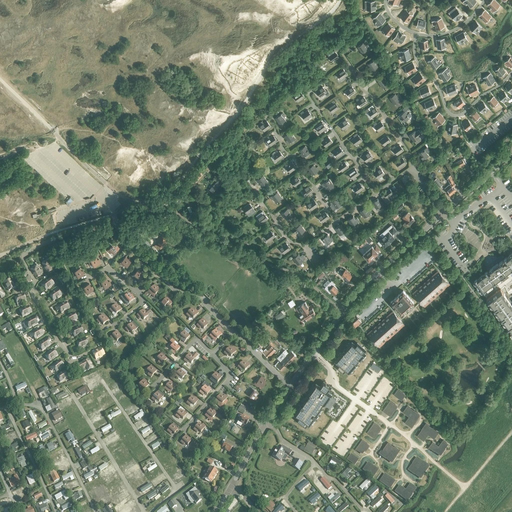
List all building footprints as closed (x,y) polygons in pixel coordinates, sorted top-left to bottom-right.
[(490,10),(493,12),(500,5),(494,0),(492,0),(488,5),(491,8),(490,10)] [(376,1),(375,2),(375,1),(365,2),(365,7),(367,7),(367,10),(375,10),(375,4),(376,4),(376,1)] [(459,17),(460,18),(462,16),(461,15),(462,15),(455,7),(451,11),(452,12),(450,14),(455,20),(459,17)] [(479,16),(485,22),(491,16),(485,10),(479,16)] [(401,17),(407,22),(413,15),(406,11),(401,17)] [(374,18),(379,25),(385,20),(380,13),(374,18)] [(434,21),(437,29),(444,27),(441,18),(434,21)] [(417,27),(423,29),(426,22),(419,20),(417,27)] [(469,27),(475,33),(481,27),(475,21),(469,27)] [(383,31),(389,36),(395,29),(388,24),(383,31)] [(401,33),(399,31),(399,32),(398,32),(393,40),(398,43),(399,41),(401,43),(406,36),(401,33)] [(465,36),(467,35),(465,32),(463,33),(463,32),(455,36),(459,43),(467,39),(465,36)] [(436,40),(438,48),(446,47),(444,39),(436,40)] [(367,44),(365,41),(357,47),(362,53),(370,48),(367,44)] [(408,50),(400,52),(403,60),(410,58),(408,50)] [(329,57),(333,62),(339,58),(335,52),(329,57)] [(428,62),(433,69),(439,65),(435,57),(428,62)] [(368,64),(372,71),(378,67),(373,60),(368,64)] [(405,67),(409,74),(417,69),(413,63),(405,67)] [(495,71),(500,76),(505,72),(501,66),(495,71)] [(337,74),(341,80),(347,75),(343,69),(337,74)] [(439,74),(444,81),(450,77),(446,69),(439,74)] [(413,79),(418,85),(425,80),(420,73),(413,79)] [(483,78),(488,85),(495,81),(490,73),(483,78)] [(378,81),(382,88),(388,84),(384,77),(378,81)] [(446,88),(449,95),(457,92),(454,84),(446,88)] [(467,88),(471,96),(479,92),(475,84),(467,88)] [(419,89),(423,97),(431,93),(427,86),(419,89)] [(316,92),(320,97),(326,93),(322,87),(316,92)] [(345,91),(349,97),(356,92),(352,87),(345,91)] [(498,96),(503,101),(508,97),(504,91),(498,96)] [(298,102),(304,97),(300,92),(296,94),(295,93),(292,95),(298,102)] [(390,98),(394,104),(400,100),(395,94),(390,98)] [(357,101),(361,107),(367,102),(363,97),(357,101)] [(488,101),(492,107),(498,102),(493,97),(488,101)] [(455,102),(459,108),(465,103),(460,98),(455,102)] [(425,103),(428,110),(436,107),(433,99),(425,103)] [(328,107),(332,113),(339,108),(333,100),(330,102),(332,105),(328,107)] [(478,107),(482,112),(488,108),(483,102),(478,107)] [(368,112),(372,117),(378,113),(374,107),(368,112)] [(305,120),(312,116),(307,110),(304,113),(303,111),(300,113),(305,120)] [(404,122),(409,118),(409,117),(411,115),(409,112),(408,112),(407,110),(399,115),(404,122)] [(470,115),(474,121),(480,116),(475,111),(470,115)] [(275,118),(279,125),(285,120),(283,117),(284,116),(282,113),(275,118)] [(433,118),(439,125),(445,119),(439,113),(433,118)] [(339,124),(343,130),(349,125),(346,119),(339,124)] [(463,125),(467,130),(473,126),(468,120),(463,125)] [(264,131),(271,127),(267,121),(263,123),(262,121),(259,123),(264,131)] [(374,126),(378,131),(385,127),(381,121),(374,126)] [(315,127),(320,133),(326,128),(322,123),(315,127)] [(448,132),(456,133),(457,125),(449,123),(448,132)] [(419,137),(422,134),(419,130),(416,132),(415,131),(409,135),(414,142),(420,138),(419,137)] [(286,141),(288,143),(295,138),(290,131),(284,136),(287,140),(286,141)] [(267,140),(271,146),(277,141),(273,135),(267,140)] [(351,140),(355,145),(362,141),(358,135),(351,140)] [(380,140),(384,146),(390,141),(387,136),(380,140)] [(321,141),(326,147),(332,142),(328,137),(321,141)] [(393,150),(397,155),(403,151),(399,145),(393,150)] [(299,150),(304,156),(310,152),(305,146),(299,150)] [(333,151),(337,157),(343,153),(339,147),(333,151)] [(418,153),(423,160),(429,156),(427,153),(430,151),(427,147),(418,153)] [(277,161),(283,156),(279,151),(276,153),(274,151),(271,154),(277,161)] [(362,157),(366,162),(373,158),(369,152),(362,157)] [(396,162),(400,168),(406,163),(402,158),(396,162)] [(452,164),(455,169),(466,163),(464,158),(452,164)] [(338,166),(342,172),(348,167),(344,161),(338,166)] [(290,173),(296,168),(292,162),(289,165),(287,163),(284,165),(290,173)] [(210,167),(209,168),(205,164),(198,172),(196,170),(191,176),(192,178),(188,182),(193,186),(197,182),(203,175),(203,174),(206,171),(207,172),(211,168),(210,167)] [(308,168),(312,175),(318,171),(313,164),(308,168)] [(374,173),(378,178),(384,174),(379,166),(376,168),(377,170),(374,173)] [(348,173),(352,179),(359,174),(355,169),(348,173)] [(445,189),(450,195),(456,190),(453,187),(456,184),(453,181),(454,180),(451,174),(447,177),(450,183),(446,187),(447,188),(445,189)] [(257,179),(262,186),(268,182),(263,175),(257,179)] [(291,181),(294,186),(301,182),(297,176),(291,181)] [(434,180),(440,187),(442,185),(436,178),(434,180)] [(323,183),(328,190),(333,186),(329,179),(323,183)] [(353,187),(357,193),(364,188),(360,183),(353,187)] [(302,190),(306,196),(312,191),(307,184),(304,186),(305,187),(302,190)] [(383,193),(386,197),(392,193),(390,189),(383,193)] [(271,196),(276,202),(282,198),(277,192),(271,196)] [(331,202),(336,208),(342,204),(337,198),(331,202)] [(372,202),(376,209),(382,205),(377,198),(372,202)] [(307,204),(311,210),(318,205),(314,200),(307,204)] [(401,202),(395,207),(397,211),(404,206),(401,202)] [(243,208),(247,214),(254,209),(249,203),(243,208)] [(359,211),(364,218),(370,214),(365,207),(359,211)] [(281,213),(286,219),(292,215),(287,209),(281,213)] [(256,216),(261,224),(268,219),(262,211),(256,216)] [(318,217),(322,222),(329,218),(325,212),(318,217)] [(410,215),(408,212),(402,217),(405,219),(409,225),(415,220),(410,215)] [(358,218),(355,219),(353,216),(347,220),(352,226),(360,221),(358,218)] [(297,232),(299,235),(305,231),(300,224),(292,230),(295,233),(297,232)] [(342,238),(345,235),(343,233),(345,231),(341,225),(335,229),(340,235),(342,238)] [(383,237),(379,240),(379,241),(378,242),(381,246),(382,244),(385,247),(395,238),(391,235),(392,234),(397,231),(393,226),(393,227),(391,225),(380,235),(383,237)] [(264,235),(269,241),(275,237),(271,231),(264,235)] [(332,236),(330,238),(327,234),(322,238),(326,245),(334,239),(332,236)] [(157,244),(160,248),(167,241),(161,235),(156,239),(159,242),(157,244)] [(358,244),(361,247),(367,241),(364,238),(358,244)] [(280,248),(284,254),(290,249),(286,243),(280,248)] [(116,245),(116,246),(113,244),(107,250),(110,253),(112,252),(114,254),(119,248),(116,245)] [(367,254),(371,259),(378,253),(373,249),(367,254)] [(482,275),(479,277),(480,278),(478,279),(478,278),(474,282),(477,286),(477,287),(478,288),(479,288),(482,293),(485,298),(486,299),(490,303),(493,307),(493,308),(496,311),(501,317),(500,317),(503,321),(503,320),(507,325),(506,325),(509,330),(510,329),(511,332),(511,253),(509,255),(509,256),(508,257),(507,256),(503,260),(503,261),(499,263),(498,263),(498,264),(497,264),(494,266),(493,267),(492,267),(493,268),(489,271),(488,271),(484,274),(483,275),(482,275)] [(293,258),(297,265),(303,261),(298,254),(293,258)] [(130,257),(128,259),(126,256),(119,262),(123,266),(124,264),(126,266),(132,260),(130,257)] [(96,257),(88,260),(90,265),(91,267),(93,266),(99,264),(100,263),(99,259),(97,260),(96,257)] [(53,263),(51,264),(48,258),(42,262),(44,265),(43,265),(45,268),(46,267),(47,270),(54,266),(53,263)] [(329,267),(333,272),(335,270),(334,268),(338,265),(340,263),(337,260),(329,267)] [(41,269),(40,270),(36,264),(31,267),(36,275),(43,271),(41,269)] [(83,270),(81,271),(80,268),(72,272),(74,276),(76,275),(78,278),(85,274),(83,270)] [(345,270),(344,271),(341,268),(337,271),(347,281),(352,276),(345,270)] [(142,271),(141,272),(138,269),(132,275),(135,279),(137,277),(139,279),(144,274),(142,271)] [(29,282),(32,280),(26,270),(21,273),(22,276),(22,277),(23,279),(24,279),(25,281),(28,280),(29,282)] [(412,293),(424,307),(450,284),(438,271),(412,293)] [(110,281),(108,282),(106,279),(99,282),(101,286),(103,285),(104,288),(111,285),(110,281)] [(280,284),(284,288),(289,284),(284,279),(280,284)] [(14,284),(13,285),(9,280),(4,283),(6,286),(5,287),(6,289),(7,289),(9,291),(16,287),(14,284)] [(46,291),(53,285),(49,280),(44,284),(43,282),(41,284),(46,291)] [(331,292),(334,295),(339,290),(334,285),(335,284),(332,281),(325,288),(330,293),(331,292)] [(86,290),(87,293),(92,290),(89,283),(81,287),(83,291),(86,290)] [(158,287),(157,288),(154,286),(144,296),(146,298),(146,297),(148,298),(151,295),(154,298),(156,295),(160,290),(158,287)] [(50,296),(53,301),(61,296),(57,289),(54,291),(55,292),(50,296)] [(409,306),(414,302),(403,290),(399,294),(395,297),(391,301),(401,313),(406,310),(410,307),(409,306)] [(127,301),(129,303),(134,299),(129,293),(122,299),(125,303),(127,301)] [(15,298),(18,306),(20,305),(20,303),(26,301),(24,295),(15,298)] [(167,309),(169,311),(173,308),(171,306),(172,304),(167,298),(161,304),(164,308),(162,310),(163,310),(162,310),(163,312),(164,311),(166,310),(167,309)] [(308,304),(307,304),(305,302),(296,308),(300,314),(299,315),(304,322),(316,314),(312,308),(315,307),(313,303),(310,306),(308,304)] [(61,313),(69,308),(66,303),(58,308),(57,306),(55,308),(57,312),(59,310),(61,313)] [(120,306),(118,307),(116,304),(110,310),(113,313),(112,314),(114,316),(115,316),(116,315),(116,314),(122,309),(120,306)] [(22,317),(31,313),(28,307),(22,310),(22,308),(19,309),(22,317)] [(191,316),(193,318),(197,314),(192,309),(186,315),(189,318),(191,316)] [(149,310),(146,312),(144,310),(137,315),(140,319),(142,317),(144,320),(148,316),(148,315),(151,313),(149,310)] [(275,316),(278,321),(285,316),(282,311),(275,316)] [(367,334),(379,347),(404,325),(392,311),(367,334)] [(68,324),(77,320),(74,314),(66,318),(65,317),(62,318),(65,323),(67,321),(68,324)] [(26,323),(29,328),(37,324),(36,321),(38,320),(36,315),(33,317),(34,318),(26,323)] [(101,323),(103,325),(108,321),(103,315),(96,320),(99,324),(101,323)] [(353,326),(354,328),(361,322),(360,320),(356,315),(348,322),(353,327),(353,326)] [(202,327),(204,329),(208,325),(203,319),(197,325),(200,329),(202,327)] [(130,331),(132,333),(137,329),(132,323),(125,329),(128,333),(130,331)] [(12,330),(9,324),(2,327),(1,328),(2,331),(7,328),(9,332),(12,330)] [(74,337),(83,333),(80,327),(72,331),(71,330),(68,331),(70,335),(73,334),(74,337)] [(35,339),(43,334),(40,329),(32,334),(31,332),(28,334),(31,338),(33,336),(35,339)] [(181,340),(184,343),(190,336),(188,335),(190,332),(186,329),(180,336),(182,338),(181,340)] [(216,341),(222,334),(217,329),(209,336),(213,339),(213,338),(216,341)] [(115,339),(117,342),(122,338),(117,332),(110,337),(113,341),(115,339)] [(38,345),(42,351),(50,345),(48,342),(50,341),(47,337),(45,339),(46,340),(38,345)] [(82,348),(83,349),(85,348),(85,347),(88,346),(85,338),(82,339),(83,341),(76,343),(79,349),(82,348)] [(172,339),(170,342),(173,345),(170,348),(172,350),(170,352),(174,355),(180,348),(177,346),(178,345),(172,339)] [(355,345),(352,342),(346,349),(347,350),(345,352),(344,352),(335,361),(338,364),(336,367),(344,373),(346,371),(349,374),(357,364),(356,363),(359,360),(360,361),(366,354),(364,353),(366,350),(357,343),(355,345)] [(269,358),(276,350),(272,346),(268,350),(266,348),(263,352),(269,358)] [(232,347),(231,348),(230,347),(224,353),(227,356),(229,355),(231,357),(237,351),(232,347)] [(99,358),(99,359),(102,357),(101,356),(104,355),(100,348),(97,349),(98,351),(92,354),(96,360),(99,358)] [(45,356),(49,361),(52,359),(52,360),(54,358),(57,355),(53,350),(45,356)] [(287,354),(292,360),(296,355),(291,350),(288,353),(285,350),(283,352),(286,355),(287,354)] [(286,366),(292,360),(287,354),(286,355),(283,352),(277,358),(280,361),(286,366)] [(157,362),(161,366),(167,359),(161,354),(157,359),(159,361),(157,362)] [(189,362),(191,364),(195,359),(189,354),(183,361),(187,364),(189,362)] [(90,362),(89,362),(88,360),(82,363),(79,365),(78,363),(75,365),(78,372),(82,370),(83,373),(87,371),(93,368),(91,365),(92,364),(90,362)] [(54,369),(56,372),(64,366),(60,361),(52,367),(51,365),(49,367),(52,371),(54,369)] [(242,369),(245,371),(249,367),(244,361),(237,367),(241,371),(242,369)] [(282,370),(286,366),(280,361),(275,366),(278,369),(279,368),(282,370)] [(147,375),(151,378),(156,371),(151,366),(147,371),(149,373),(147,375)] [(183,370),(182,371),(180,369),(174,376),(178,379),(180,377),(182,379),(187,373),(183,370)] [(57,377),(60,382),(68,377),(67,374),(68,373),(67,371),(57,377)] [(220,373),(218,375),(216,373),(210,379),(214,382),(215,381),(217,383),(223,376),(220,373)] [(257,386),(261,389),(267,381),(264,379),(265,378),(261,376),(256,382),(258,384),(257,386)] [(139,389),(143,392),(148,385),(146,383),(147,382),(144,379),(139,385),(141,387),(139,389)] [(18,386),(21,393),(28,389),(23,381),(20,382),(21,385),(18,386)] [(320,386),(316,384),(309,394),(310,395),(308,398),(307,398),(302,405),(302,404),(299,408),(295,415),(298,418),(296,420),(306,427),(308,424),(310,426),(314,419),(315,419),(318,415),(317,415),(322,408),(321,407),(323,404),(325,405),(325,404),(330,408),(336,399),(331,396),(332,395),(328,392),(331,387),(324,381),(320,386)] [(173,383),(172,384),(170,382),(164,389),(170,393),(176,386),(173,383)] [(85,386),(77,391),(79,395),(81,394),(82,396),(86,394),(87,395),(89,393),(85,386)] [(205,394),(207,395),(211,391),(205,386),(199,393),(203,396),(205,394)] [(249,395),(255,400),(258,397),(257,396),(259,393),(252,388),(249,391),(251,393),(249,395)] [(398,389),(394,394),(400,398),(403,393),(398,389)] [(156,400),(158,402),(164,396),(158,391),(151,399),(155,402),(156,400)] [(55,399),(57,403),(69,397),(66,393),(55,399)] [(224,395),(223,397),(220,394),(214,401),(218,404),(220,402),(224,406),(228,401),(226,399),(227,397),(224,395)] [(195,398),(195,399),(192,396),(186,403),(190,406),(191,404),(194,406),(199,400),(195,398)] [(56,409),(55,408),(57,407),(57,406),(54,407),(50,398),(46,400),(49,406),(45,408),(47,412),(52,410),(56,409)] [(390,401),(386,405),(392,409),(396,405),(390,401)] [(237,411),(243,414),(246,409),(241,405),(237,411)] [(386,405),(383,410),(389,414),(392,409),(386,405)] [(27,417),(22,406),(18,408),(23,419),(27,417)] [(414,410),(409,407),(405,413),(410,416),(413,411),(414,410)] [(141,413),(134,418),(135,420),(139,418),(139,419),(145,416),(142,412),(143,412),(144,411),(143,409),(139,411),(141,413)] [(181,417),(183,419),(187,414),(181,409),(175,416),(179,419),(181,417)] [(214,411),(213,412),(210,410),(205,416),(208,419),(210,417),(212,419),(217,413),(214,411)] [(58,411),(51,415),(55,422),(62,418),(58,411)] [(419,416),(413,411),(410,416),(414,420),(415,421),(419,416)] [(28,416),(33,424),(40,419),(37,414),(33,415),(32,413),(28,416)] [(241,416),(239,415),(237,419),(239,420),(238,422),(236,424),(241,427),(242,424),(245,426),(249,420),(241,416)] [(414,420),(410,416),(405,422),(410,425),(414,420)] [(22,424),(25,429),(26,430),(28,429),(28,428),(31,427),(32,429),(33,428),(32,427),(33,427),(31,423),(30,424),(28,421),(22,424)] [(374,422),(370,427),(376,431),(380,426),(374,422)] [(198,431),(201,433),(205,428),(199,423),(193,430),(197,433),(198,431)] [(172,432),(174,434),(178,429),(172,424),(167,431),(171,434),(172,432)] [(101,430),(103,433),(111,428),(110,425),(101,430)] [(432,428),(427,425),(423,430),(428,434),(431,429),(432,428)] [(370,427),(367,432),(373,436),(376,431),(370,427)] [(425,438),(428,434),(423,430),(422,429),(419,434),(425,438)] [(431,429),(428,434),(434,438),(437,433),(431,429)] [(41,434),(38,436),(41,441),(42,440),(43,441),(50,437),(47,432),(42,435),(41,434)] [(65,435),(69,442),(71,441),(72,443),(76,441),(75,438),(74,438),(70,432),(65,435)] [(76,439),(79,443),(89,436),(87,432),(76,439)] [(14,442),(6,436),(4,438),(7,441),(6,442),(8,444),(9,443),(12,445),(14,442)] [(185,443),(188,446),(192,441),(186,436),(180,442),(184,445),(185,443)] [(362,440),(358,444),(364,449),(368,444),(362,440)] [(225,443),(223,441),(221,444),(223,446),(222,448),(229,453),(233,447),(225,443)] [(312,451),(316,444),(311,441),(308,444),(307,443),(306,445),(306,446),(307,446),(306,447),(312,451)] [(82,447),(84,450),(92,445),(90,442),(82,447)] [(435,451),(439,446),(433,442),(429,447),(435,451)] [(448,446),(442,442),(439,446),(443,450),(444,451),(448,446)] [(46,445),(50,452),(55,450),(52,443),(46,445)] [(358,444),(355,449),(361,453),(364,449),(358,444)] [(394,448),(394,447),(389,444),(385,449),(390,453),(394,448)] [(47,456),(42,446),(38,448),(39,450),(38,451),(42,458),(46,456),(47,456)] [(290,455),(292,452),(282,446),(280,449),(278,448),(273,456),(281,461),(285,455),(284,454),(285,452),(290,455)] [(443,450),(439,446),(435,451),(434,452),(439,455),(443,450)] [(394,448),(390,453),(395,456),(394,457),(396,457),(399,452),(394,448)] [(387,458),(390,453),(385,449),(384,449),(381,453),(386,457),(387,458)] [(395,456),(390,453),(387,458),(386,457),(386,459),(390,462),(394,457),(395,456)] [(347,460),(353,464),(357,459),(351,455),(347,460)] [(24,457),(17,460),(19,465),(20,465),(22,468),(26,466),(24,462),(25,461),(24,457)] [(331,461),(341,467),(343,463),(333,457),(331,461)] [(292,466),(299,470),(303,464),(296,459),(292,466)] [(423,464),(423,463),(418,459),(414,465),(419,469),(422,464),(423,464)] [(86,460),(83,462),(80,463),(84,470),(88,467),(90,472),(93,471),(90,466),(86,460)] [(99,470),(100,472),(109,466),(107,464),(99,470)] [(415,473),(419,469),(414,465),(413,464),(410,469),(415,473)] [(422,464),(419,469),(424,472),(423,472),(425,473),(428,468),(423,464),(422,464)] [(363,471),(368,474),(372,468),(367,465),(363,471)] [(202,478),(211,483),(217,472),(210,468),(206,475),(204,474),(202,478)] [(368,474),(373,478),(377,472),(372,468),(368,474)] [(414,474),(419,478),(423,472),(424,472),(419,469),(415,473),(414,474)] [(49,473),(54,483),(60,480),(55,470),(49,473)] [(93,471),(85,476),(86,478),(92,475),(95,480),(98,478),(95,474),(93,471)] [(9,480),(10,484),(20,480),(17,474),(11,476),(13,479),(9,480)] [(33,475),(26,477),(29,486),(35,483),(33,478),(34,477),(33,475)] [(380,482),(385,486),(389,480),(384,476),(380,482)] [(320,480),(328,490),(332,487),(324,478),(320,480)] [(367,480),(360,487),(362,490),(370,482),(367,480)] [(385,486),(390,489),(394,483),(389,480),(385,486)] [(307,481),(299,489),(302,492),(310,484),(307,481)] [(375,486),(367,494),(370,497),(378,489),(375,486)] [(409,486),(406,491),(410,494),(411,495),(415,490),(409,486)] [(60,494),(54,497),(56,500),(63,496),(65,501),(69,499),(66,495),(67,494),(65,491),(64,488),(59,491),(60,494)] [(194,502),(196,504),(201,501),(198,496),(200,495),(195,488),(185,495),(188,499),(188,500),(191,503),(192,503),(194,502)] [(397,493),(402,497),(406,491),(401,488),(397,493)] [(24,498),(20,490),(15,492),(19,501),(24,498)] [(402,497),(406,500),(410,494),(406,491),(402,497)] [(40,493),(33,496),(32,497),(33,500),(33,499),(34,501),(35,502),(40,499),(40,500),(43,498),(40,493)] [(317,493),(309,500),(311,503),(320,496),(317,493)] [(387,498),(394,506),(396,504),(389,496),(387,498)] [(379,497),(372,504),(374,506),(381,500),(379,497)] [(168,504),(171,509),(177,506),(173,500),(168,504)] [(338,511),(341,511),(349,506),(346,503),(338,511)]
